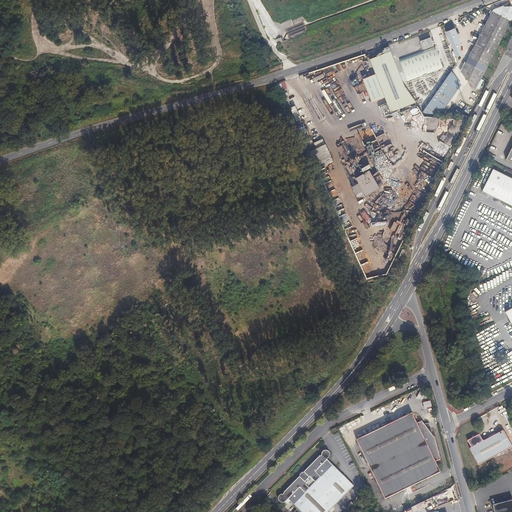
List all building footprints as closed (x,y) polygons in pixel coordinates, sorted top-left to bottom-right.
[(492,12),(462,73),(474,91),(511,14),(511,12),(509,5),(502,8),(501,12),(494,9),(493,12),(492,12)] [(455,29),(447,32),(456,57),(460,56),(461,45),(455,29)] [(420,41),(423,50),(434,45),(431,36),(420,41)] [(406,83),(442,71),(441,68),(434,48),(398,60),(406,83)] [(405,86),(402,87),(390,51),(372,58),(389,108),(414,99),(405,86)] [(439,117),(460,85),(452,73),(443,88),(425,116),(439,117)] [(331,91),(346,117),(347,116),(352,124),(363,117),(362,114),(360,115),(342,85),(331,91)] [(321,91),(329,104),(332,102),(334,106),(339,103),(333,93),(332,93),(328,87),(321,91)] [(313,96),(322,113),(326,111),(329,116),(333,115),(327,103),(325,104),(320,93),(313,96)] [(291,107),(303,136),(308,134),(295,105),(291,107)] [(289,106),(284,108),(289,119),(294,116),(289,106)] [(331,121),(334,127),(343,124),(340,117),(331,121)] [(324,138),(314,142),(317,148),(309,151),(313,162),(321,159),(324,166),(327,165),(334,182),(343,178),(336,160),(333,161),(324,138)] [(348,158),(355,176),(356,176),(357,177),(361,176),(358,167),(360,166),(356,155),(348,158)] [(511,178),(493,169),(482,192),(511,206),(511,178)] [(352,232),(351,232),(350,246),(359,246),(360,231),(356,231),(356,227),(358,227),(358,224),(360,225),(360,222),(351,221),(351,227),(352,227),(352,232)] [(434,435),(426,425),(424,422),(418,425),(413,415),(358,443),(388,498),(405,490),(443,473),(438,462),(443,460),(437,439),(434,435)] [(432,424),(426,425),(434,435),(432,424)] [(478,465),(511,447),(503,431),(483,441),(479,434),(475,437),(473,436),(472,438),(468,441),(471,448),(469,449),(478,465)] [(328,511),(354,485),(327,459),(329,457),(329,455),(330,454),(330,453),(329,452),(328,451),(326,450),(324,450),(323,451),(322,452),(322,453),(322,454),(304,472),(303,472),(301,473),(301,474),(300,475),(300,476),(300,477),(283,494),(281,494),(279,496),(279,498),(279,500),(280,501),(281,502),(283,502),(285,502),(285,501),(288,498),(292,502),(302,511),(328,511)] [(388,498),(381,501),(385,511),(387,511),(409,503),(405,490),(388,498)] [(511,511),(511,499),(493,505),(495,511),(511,511)]
